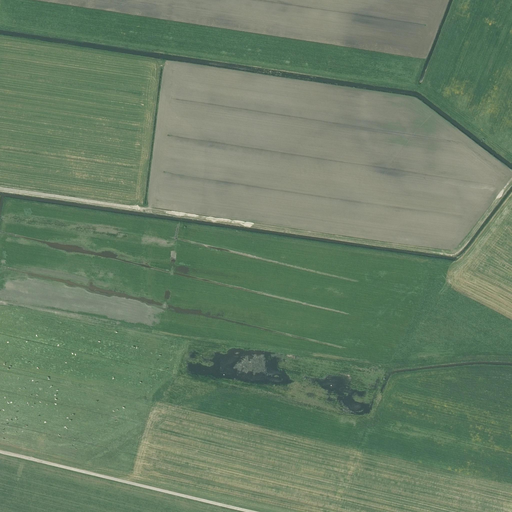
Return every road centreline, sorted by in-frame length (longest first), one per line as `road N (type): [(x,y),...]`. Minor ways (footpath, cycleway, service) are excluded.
road 1 (track): [(0,452),(249,511)]
road 2 (track): [(0,188),(128,207)]
